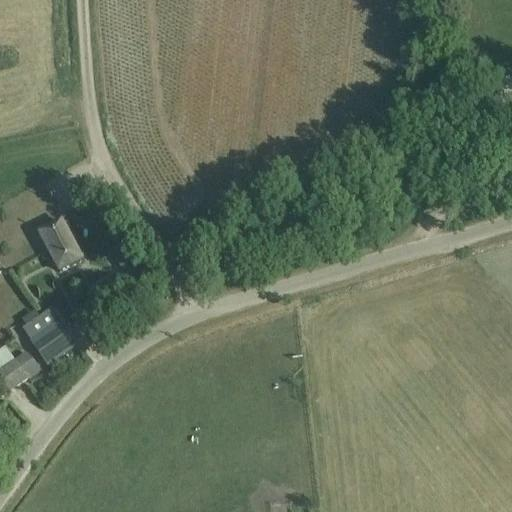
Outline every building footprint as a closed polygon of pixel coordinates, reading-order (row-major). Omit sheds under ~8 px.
[(511,125),(511,105),(508,97),(511,95),(511,88),(508,81),(494,88),(511,125)] [(82,262),(61,224),(40,235),(61,273),(82,262)] [(125,254),(114,260),(127,281),(137,274),(125,254)] [(83,289),(62,295),(80,344),(105,329),(83,289)] [(48,368),(78,347),(62,324),(32,345),(48,368)] [(0,395),(2,398),(28,380),(39,371),(27,355),(15,363),(5,349),(0,352),(0,395)]
